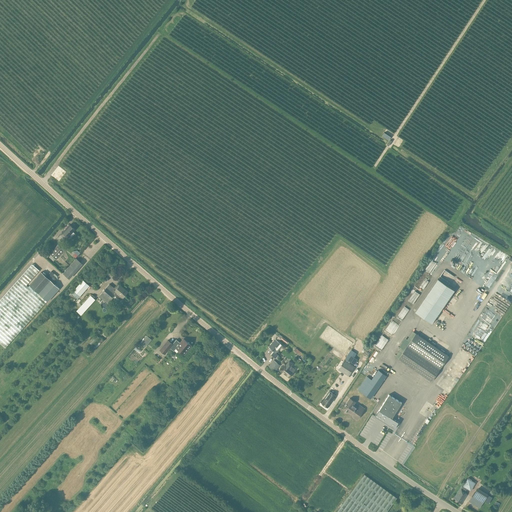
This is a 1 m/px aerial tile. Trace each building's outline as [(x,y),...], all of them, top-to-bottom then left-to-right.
[(70,225),(60,235),(58,238),(63,242),(70,235),(72,237),(75,233),(73,232),(75,229),(70,225)] [(50,254),(51,255),(49,257),(53,261),(55,259),(56,260),(64,251),(58,245),(50,254)] [(76,259),(63,273),(68,277),(81,263),(76,259)] [(32,264),(0,300),(0,343),(5,348),(18,334),(59,288),(41,272),(29,285),(30,285),(28,287),(26,285),(39,270),(32,264)] [(454,290),(445,284),(437,279),(415,312),(432,323),(454,290)] [(83,280),(71,293),(78,299),(89,285),(83,280)] [(120,285),(116,289),(109,284),(99,296),(106,303),(107,302),(109,303),(115,296),(120,300),(123,298),(128,292),(120,285)] [(416,290),(408,300),(413,304),(421,294),(416,290)] [(91,295),(76,311),(81,315),(95,299),(91,295)] [(398,315),(403,318),(409,309),(404,306),(398,315)] [(416,333),(398,359),(431,381),(449,356),(416,333)] [(146,346),(152,339),(147,334),(141,342),(146,346)] [(165,354),(170,348),(174,351),(176,348),(180,351),(180,352),(184,356),(190,350),(188,349),(191,345),(183,339),(180,343),(176,339),(173,344),(167,340),(159,349),(165,354)] [(277,351),(279,349),(281,347),(284,349),(286,346),(277,339),(276,339),(269,347),(273,351),(275,352),(278,355),(280,353),(277,351)] [(140,343),(135,349),(140,353),(145,347),(140,343)] [(273,369),(278,363),(274,360),(269,366),(273,369)] [(284,364),(280,370),(289,378),(295,370),(291,367),(294,364),(289,360),(285,365),(284,364)] [(344,360),(338,369),(350,377),(356,368),(354,367),(355,367),(344,360)] [(367,376),(357,389),(370,398),(387,375),(370,364),(363,374),(367,376)] [(321,403),(327,407),(328,408),(332,402),(335,398),(337,396),(335,394),(336,393),(335,393),(334,392),(337,388),(341,391),(349,379),(332,368),(321,383),(333,391),(331,392),(329,391),(321,403)] [(394,428),(398,422),(392,418),(402,403),(388,395),(379,410),(375,416),(394,428)] [(350,398),(342,409),(347,412),(348,411),(353,415),(352,416),(357,419),(364,409),(360,405),(358,408),(353,405),(355,402),(350,398)] [(375,436),(379,430),(371,425),(367,431),(375,436)] [(364,475),(336,511),(386,511),(397,498),(364,475)] [(472,480),(469,478),(463,487),(461,486),(454,498),(461,503),(467,494),(464,493),(467,488),(471,490),(475,483),(471,481),(472,480)] [(246,511),(252,511),(273,483),(270,481),(246,511)] [(274,484),(253,511),(259,511),(278,487),(274,484)] [(477,488),(469,502),(480,508),(484,501),(488,504),(492,497),(488,495),(488,494),(477,488)] [(283,491),(267,511),(273,511),(287,494),(283,491)] [(287,494),(273,511),(279,511),(291,497),(287,494)] [(291,497),(280,511),(286,511),(295,500),(291,497)]
